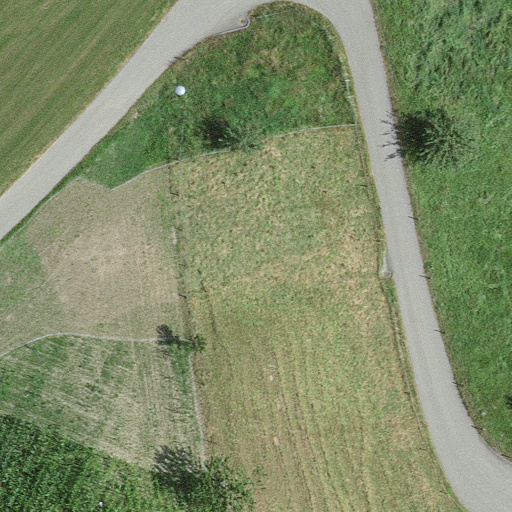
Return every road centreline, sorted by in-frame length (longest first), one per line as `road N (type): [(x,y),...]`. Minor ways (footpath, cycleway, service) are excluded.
road 1 (track): [(511,500),(477,479),(437,392),(362,36),(346,0)]
road 2 (track): [(209,0),(0,220)]
